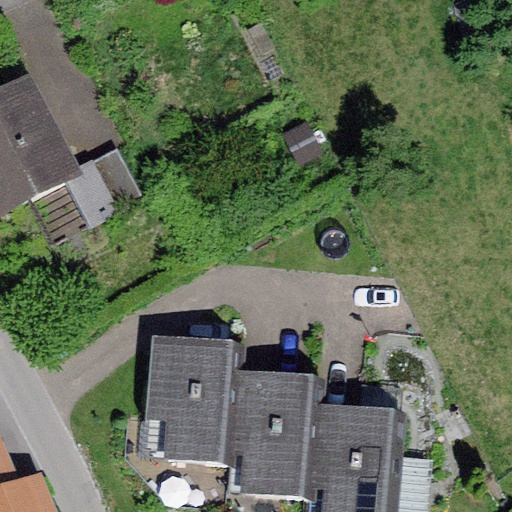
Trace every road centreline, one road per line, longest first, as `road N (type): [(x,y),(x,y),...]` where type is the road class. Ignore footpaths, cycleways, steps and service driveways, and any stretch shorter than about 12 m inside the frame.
road 1 (unknown): [(0,377),(208,295),(246,290),(407,314)]
road 2 (residential): [(62,511),(0,381)]
